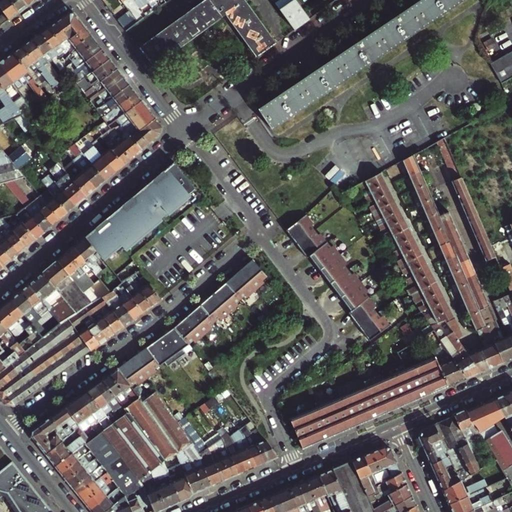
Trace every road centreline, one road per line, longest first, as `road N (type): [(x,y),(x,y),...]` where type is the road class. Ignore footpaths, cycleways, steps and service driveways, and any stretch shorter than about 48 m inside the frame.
road 1 (residential): [(7,431),(171,313),(258,232)]
road 2 (residential): [(296,467),(267,395),(337,335),(258,232)]
road 3 (residential): [(0,289),(182,134)]
road 4 (residential): [(182,134),(367,0)]
road 5 (residential): [(182,134),(83,0)]
road 6 (residential): [(511,373),(395,424)]
road 7 (residential): [(258,232),(182,134)]
